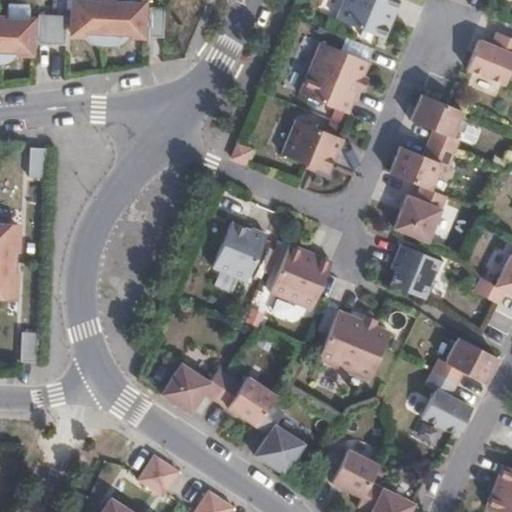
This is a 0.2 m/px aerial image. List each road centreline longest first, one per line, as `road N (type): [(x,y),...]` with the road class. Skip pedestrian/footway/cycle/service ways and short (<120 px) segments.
road 1 (residential): [(158,142),(343,217),(403,90),(447,37)]
road 2 (residential): [(103,387),(83,329),(82,268),(106,207),(158,142)]
road 3 (residential): [(103,387),(290,511)]
road 4 (residential): [(177,120),(97,109),(0,111)]
road 5 (residential): [(511,378),(444,511)]
road 6 (residential): [(177,120),(220,60),(247,0)]
